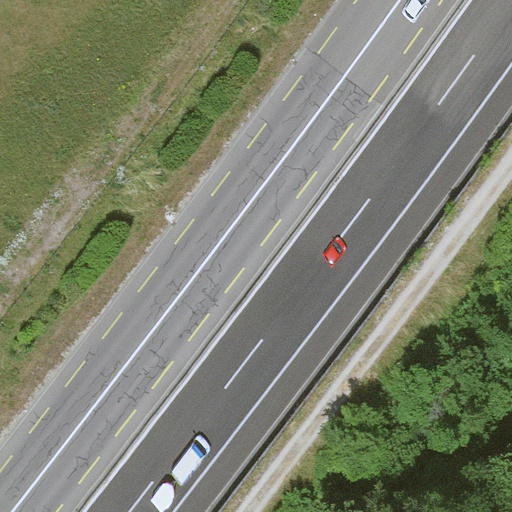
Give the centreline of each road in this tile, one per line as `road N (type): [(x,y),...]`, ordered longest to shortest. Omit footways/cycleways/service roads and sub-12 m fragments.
road 1 (primary): [(399,0),(11,511)]
road 2 (motorway): [(132,511),(511,2)]
road 3 (motorway): [(376,0),(0,499)]
road 4 (track): [(511,170),(240,511)]
road 5 (track): [(0,269),(208,0)]
